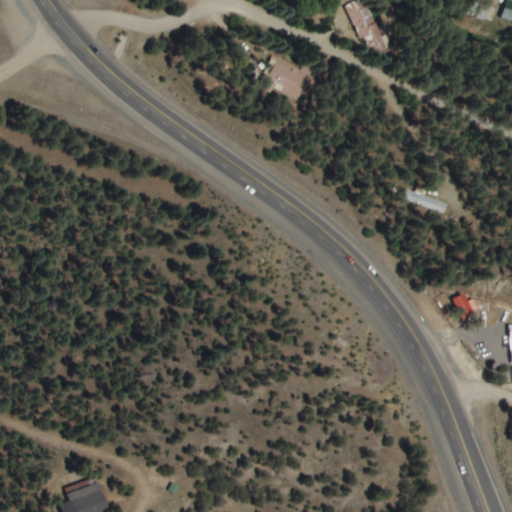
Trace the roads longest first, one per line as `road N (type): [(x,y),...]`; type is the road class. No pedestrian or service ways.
road 1 (primary): [(481,511),(412,345),(334,243),(116,82),(44,0)]
road 2 (residential): [(511,99),(273,35),(135,45),(68,32)]
